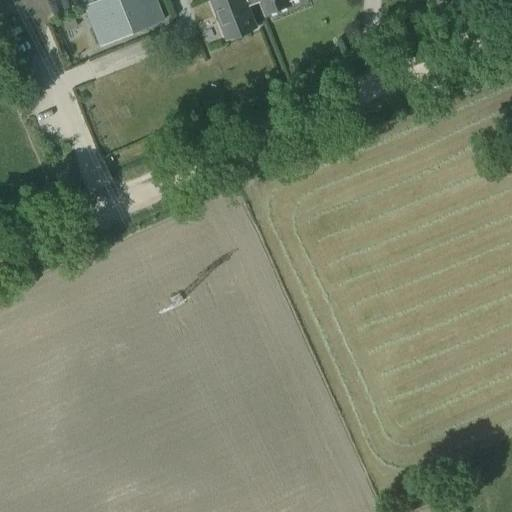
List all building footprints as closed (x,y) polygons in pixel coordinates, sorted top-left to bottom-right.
[(111,0),(85,10),(99,48),(163,23),(153,0),(111,0)] [(210,0),(226,39),(255,27),(244,0),(210,0)] [(293,0),(259,0),(265,15),(290,6),(289,2),(293,0)] [(65,32),(77,27),(74,19),(62,23),(65,32)] [(98,55),(99,55),(97,50),(76,58),(81,71),(102,63),(98,55)]
